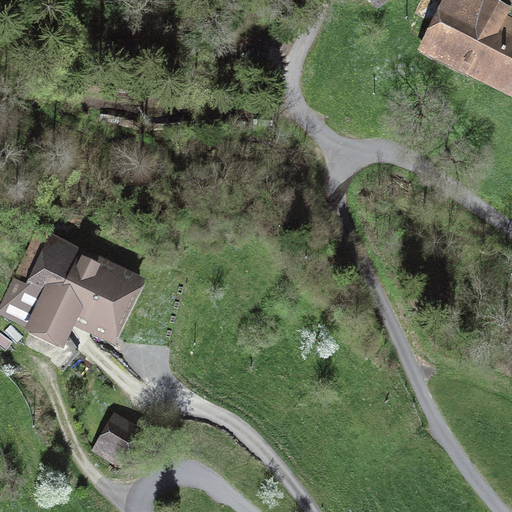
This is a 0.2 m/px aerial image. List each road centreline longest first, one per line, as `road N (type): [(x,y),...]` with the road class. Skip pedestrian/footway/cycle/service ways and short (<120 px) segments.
road 1 (track): [(502,511),(436,421),(335,190),(344,164),(385,152),(429,169),(511,229)]
road 2 (track): [(311,511),(247,435),(203,408),(126,385),(76,336)]
road 3 (track): [(322,0),(292,83),(299,111),(344,164)]
road 4 (track): [(135,511),(98,485),(70,444),(51,378)]
road 5 (track): [(137,511),(146,486),(179,474),(215,485),(249,511)]
